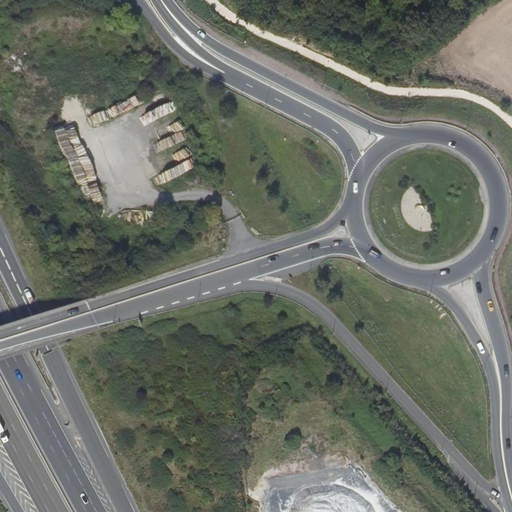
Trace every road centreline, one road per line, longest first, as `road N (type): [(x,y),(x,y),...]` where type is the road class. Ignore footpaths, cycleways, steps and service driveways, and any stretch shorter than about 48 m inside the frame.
road 1 (secondary): [(214,281),(255,283),(320,306),(481,483),(511,501)]
road 2 (secondary): [(352,197),(340,217),(311,236),(0,333)]
road 3 (track): [(211,0),(229,18),(373,87),(466,99),(511,128)]
road 4 (motorway): [(125,511),(0,246)]
road 5 (secondary): [(417,133),(356,121),(188,33)]
road 6 (secondary): [(0,344),(214,281)]
road 7 (motorway): [(92,511),(0,338)]
road 8 (secondary): [(226,74),(313,117),(344,140),(360,173)]
road 9 (secondary): [(214,281),(316,248),(355,249),(377,262)]
road 10 (secondary): [(485,250),(500,204),(483,159),(442,135),(417,133)]
road 11 (unclassified): [(511,500),(496,363)]
